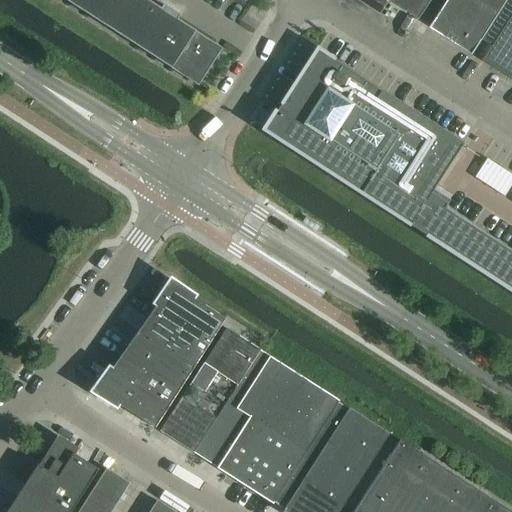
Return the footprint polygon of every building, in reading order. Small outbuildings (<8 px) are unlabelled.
[(64,0),(198,86),(222,50),(144,0),(64,0)] [(392,0),(391,2),(420,21),(433,0),(392,0)] [(451,0),(433,29),(474,56),(475,55),(509,0),(451,0)] [(511,18),(485,62),(511,80),(511,18)] [(270,123),(264,132),(314,164),(315,163),(362,193),(360,194),(457,258),(511,292),(511,251),(445,208),(448,204),(431,193),(463,144),(342,66),(317,50),(280,107),(278,110),(274,116),(273,118),(270,123)] [(172,283),(138,331),(193,367),(225,318),(172,283)] [(182,396),(160,431),(194,452),(216,418),(260,350),(226,328),(182,396)] [(138,331),(97,390),(155,427),(193,367),(138,331)] [(216,418),(194,452),(218,468),(273,503),(274,502),(306,452),(338,403),(339,402),(270,357),(260,350),(216,418)] [(306,452),(274,502),(285,510),(284,510),(286,511),(338,511),(388,435),(388,434),(349,409),(349,410),(338,403),(306,452)] [(7,511),(71,511),(98,470),(74,454),(77,449),(68,444),(58,437),(47,455),(45,453),(38,464),(38,465),(38,466),(37,465),(37,466),(25,484),(16,497),(15,500),(7,511)] [(399,440),(353,511),(511,511),(399,440)] [(107,468),(78,511),(110,511),(129,483),(107,468)] [(149,511),(175,511),(157,500),(156,501),(149,511)]
